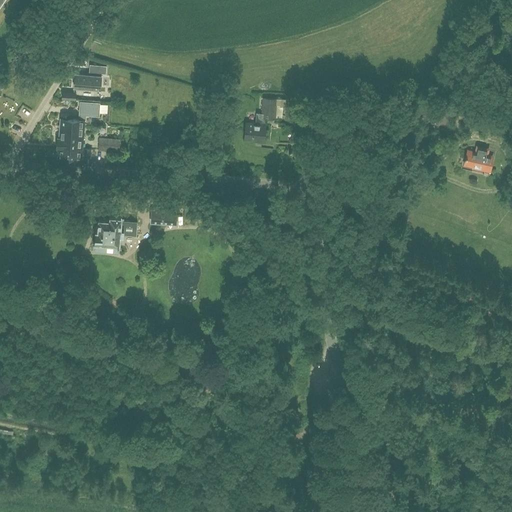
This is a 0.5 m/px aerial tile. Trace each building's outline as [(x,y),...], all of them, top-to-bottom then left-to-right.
[(106,73),(106,65),(90,64),(89,72),(97,72),(106,73)] [(75,74),(74,88),(100,90),(101,76),(75,74)] [(94,106),(108,106),(108,97),(95,97),(94,106)] [(257,141),(264,142),(266,118),(276,120),(277,105),(291,106),(291,100),(278,99),(263,98),(262,113),(256,112),(255,123),(246,122),(245,139),(257,140),(257,141)] [(434,123),(434,105),(414,104),(414,122),(434,123)] [(71,125),(85,126),(85,120),(71,119),(71,114),(61,113),(60,118),(60,125),(64,126),(63,130),(71,131),(71,125)] [(64,126),(60,125),(59,138),(57,137),(56,149),(66,149),(66,147),(69,148),(69,147),(72,147),(72,148),(83,148),(85,126),(71,125),(71,131),(63,130),(64,126)] [(120,138),(99,136),(98,150),(119,151),(120,138)] [(66,149),(56,149),(58,149),(58,157),(82,159),(83,148),(72,148),(72,147),(69,147),(69,148),(66,147),(66,149)] [(473,168),(490,172),(493,158),(486,156),(487,150),(478,148),(477,154),(468,152),(465,165),(474,167),(473,168)] [(177,211),(176,211),(176,207),(154,206),(154,209),(151,208),(150,223),(176,225),(177,211)] [(94,243),(94,246),(95,248),(119,249),(119,244),(120,236),(123,236),(123,234),(137,235),(138,222),(121,220),(121,217),(110,216),(110,220),(99,219),(98,231),(97,231),(96,242),(95,242),(94,243)] [(0,423),(66,436),(69,416),(61,414),(0,403),(0,423)]
